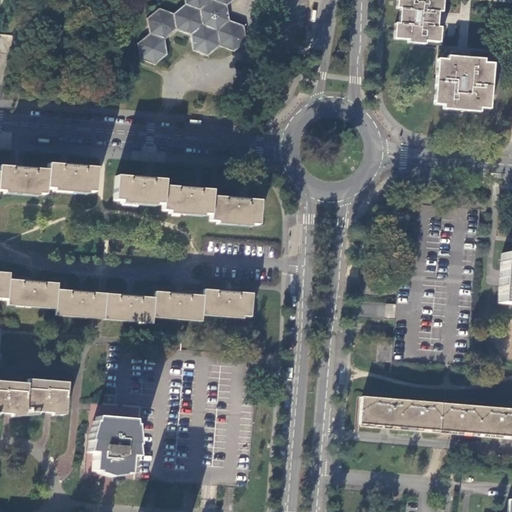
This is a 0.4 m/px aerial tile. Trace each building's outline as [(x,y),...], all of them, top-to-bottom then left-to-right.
[(201,10),(184,3),(172,13),(158,8),(146,17),(148,33),(136,42),(139,58),(154,63),(166,54),(163,38),(175,29),(189,34),(192,49),(207,55),(219,45),(233,50),(245,41),(243,26),(228,19),(225,4),(212,0),(201,10)] [(212,0),(225,4),(230,0),(183,0),(184,3),(201,10),(212,0)] [(439,18),(440,13),(440,12),(440,0),(395,0),(395,9),(398,9),(397,25),(394,25),(393,39),(407,40),(407,44),(419,45),(423,45),(423,41),(438,42),(439,28),(439,18)] [(436,60),(435,80),(433,105),(442,106),(442,109),(478,113),(478,109),(488,110),(491,65),(481,64),(482,60),(471,59),(461,58),(448,57),(446,57),(446,61),(436,60)] [(45,168),(45,170),(43,188),(51,189),(50,192),(84,196),(84,192),(92,193),(94,168),(65,166),(62,166),(58,165),(45,164),(45,165),(45,168)] [(42,195),(43,188),(45,170),(27,168),(17,167),(13,167),(9,167),(0,165),(0,191),(2,192),(1,194),(35,198),(35,195),(42,195)] [(161,205),(163,186),(163,184),(163,180),(150,179),(147,179),(143,178),(114,176),(112,200),(119,201),(119,203),(153,207),(153,204),(161,205)] [(163,186),(161,205),(160,211),(168,212),(167,214),(201,218),(201,215),(209,215),(211,196),(211,193),(211,190),(200,189),(197,189),(163,186)] [(211,196),(209,215),(208,221),(215,222),(215,224),(250,227),(250,225),(257,225),(259,201),(245,199),(242,199),(211,196)] [(447,219),(449,206),(405,203),(397,295),(394,330),(394,334),(394,341),(392,359),(444,364),(446,364),(449,364),(451,364),(466,366),(477,243),(479,222),(447,219)] [(488,211),(449,206),(447,219),(479,222),(486,222),(488,211)] [(497,287),(496,303),(511,304),(511,253),(500,253),(499,270),(497,287)] [(98,321),(102,321),(104,295),(102,295),(100,294),(98,294),(85,293),(82,293),(78,293),(55,291),(56,284),(38,283),(34,282),(29,282),(27,282),(7,280),(8,274),(0,273),(0,299),(5,300),(5,306),(53,310),(53,317),(98,321)] [(104,295),(102,321),(150,325),(150,319),(199,323),(199,317),(241,320),(242,317),(248,318),(250,294),(226,292),(223,292),(202,290),(202,292),(202,294),(201,297),(181,295),(177,294),(153,293),(152,299),(133,297),(130,297),(126,297),(104,295)] [(392,359),(394,341),(379,339),(377,360),(384,361),(392,362),(392,359)] [(108,344),(103,405),(140,408),(134,479),(148,480),(151,480),(156,481),(185,483),(192,484),(202,485),(210,485),(216,486),(225,487),(247,489),(258,357),(125,345),(108,344)] [(0,413),(8,414),(11,415),(10,418),(38,415),(39,412),(44,413),(48,413),(52,413),(52,416),(66,415),(69,384),(28,380),(27,384),(0,381),(0,413)] [(511,408),(360,395),(360,400),(358,423),(386,426),(418,428),(457,432),(497,435),(511,436),(511,408)] [(140,408),(103,405),(103,406),(91,405),(88,435),(84,435),(80,474),(103,476),(108,477),(114,477),(134,479),(140,408)]
